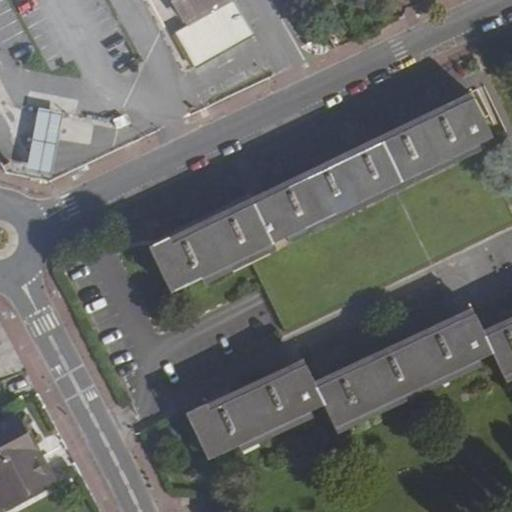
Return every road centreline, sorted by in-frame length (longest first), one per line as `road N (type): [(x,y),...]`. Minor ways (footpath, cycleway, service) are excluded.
road 1 (residential): [(33,228),(511,1)]
road 2 (residential): [(140,511),(18,272)]
